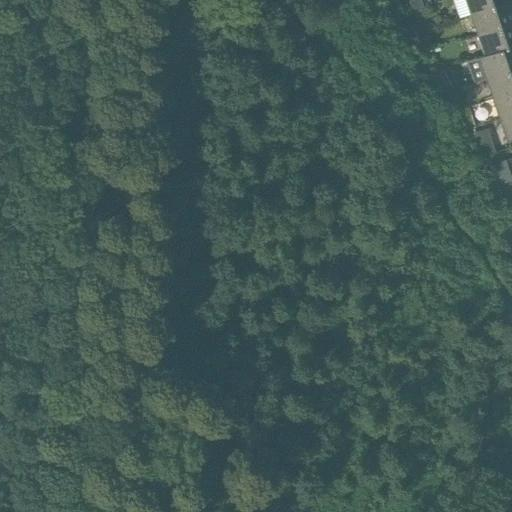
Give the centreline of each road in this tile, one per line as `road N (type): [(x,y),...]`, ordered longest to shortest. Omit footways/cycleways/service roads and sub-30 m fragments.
road 1 (track): [(100,0),(125,168),(119,460),(242,511)]
road 2 (track): [(279,0),(355,75),(511,300)]
